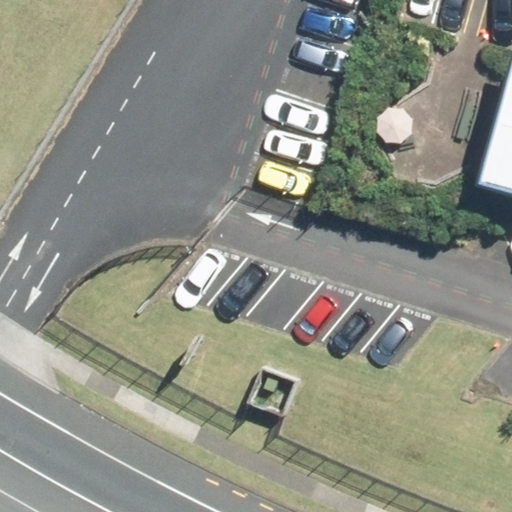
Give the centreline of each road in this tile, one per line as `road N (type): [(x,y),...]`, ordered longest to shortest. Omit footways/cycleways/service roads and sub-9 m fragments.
road 1 (unknown): [(132,166),(511,304)]
road 2 (secondary): [(158,511),(0,420)]
